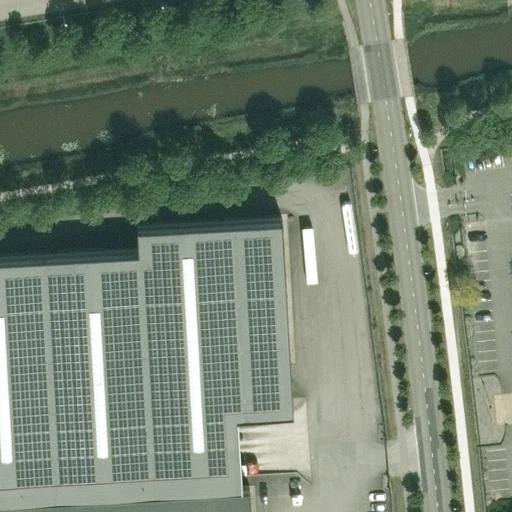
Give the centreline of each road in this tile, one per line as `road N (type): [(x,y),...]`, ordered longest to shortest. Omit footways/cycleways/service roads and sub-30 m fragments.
road 1 (unclassified): [(432,457),(400,213)]
road 2 (unclassified): [(400,213),(370,0)]
